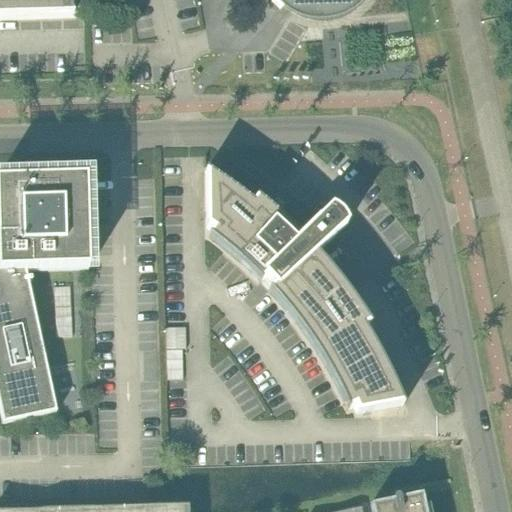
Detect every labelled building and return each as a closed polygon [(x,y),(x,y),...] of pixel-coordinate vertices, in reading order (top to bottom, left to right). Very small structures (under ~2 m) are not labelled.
[(0,0),(0,14),(74,13),(70,0),(0,0)] [(276,0),(283,6),(284,5),(292,12),(301,17),(310,20),(318,21),(327,21),(336,19),(345,16),(353,11),(360,6),(364,0),(276,0)] [(280,306),(292,321),(296,327),(317,356),(335,387),(347,411),(354,408),(356,415),(402,406),(393,384),(382,363),(363,329),(369,325),(366,321),(355,304),(344,288),(330,271),(315,254),(346,225),(344,221),(334,211),(330,208),(298,240),(278,218),(255,199),(251,204),(228,187),(205,172),(206,228),(214,230),(207,237),(234,260),(260,284),(265,279),(273,287),(267,292),(280,306)] [(0,417),(2,425),(56,413),(25,273),(87,271),(85,180),(0,182),(0,417)] [(184,380),(183,327),(165,328),(167,380),(184,380)] [(424,511),(421,495),(370,506),(370,511),(424,511)]
